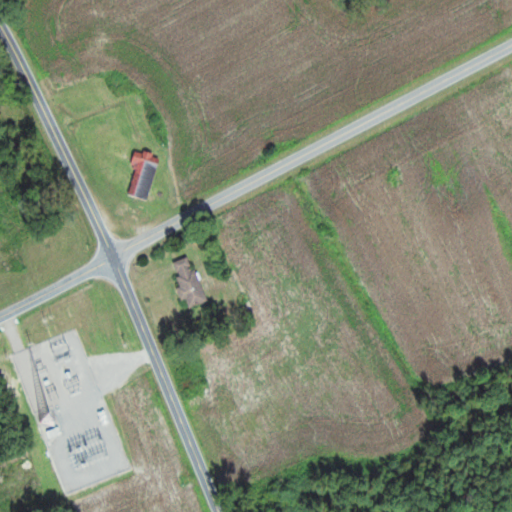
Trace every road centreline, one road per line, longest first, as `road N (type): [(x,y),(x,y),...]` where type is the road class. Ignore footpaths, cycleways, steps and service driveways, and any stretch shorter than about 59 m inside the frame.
road 1 (residential): [(0,315),(511,43)]
road 2 (residential): [(220,511),(114,255),(0,27)]
